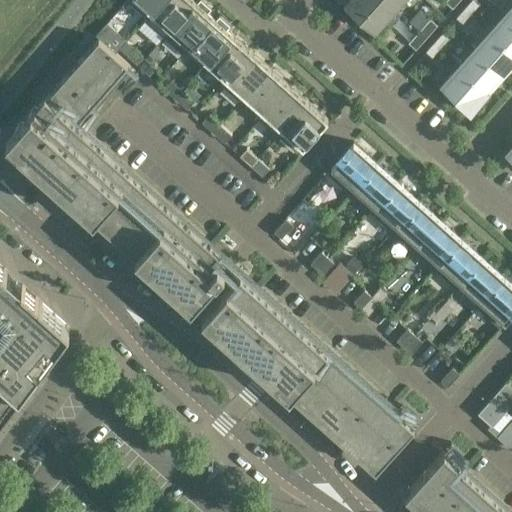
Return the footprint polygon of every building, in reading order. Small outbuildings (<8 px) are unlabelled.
[(127,0),(147,17),(161,0),(127,0)] [(170,28),(195,0),(161,0),(147,17),(148,18),(152,12),(170,28)] [(189,45),(214,17),(195,0),(170,28),(189,45)] [(390,24),(400,12),(385,0),(353,0),(350,4),(346,0),(346,1),(345,1),(345,2),(362,17),(359,21),(372,33),(375,29),(376,29),(377,28),(377,27),(384,19),(390,24)] [(395,7),(401,0),(385,0),(400,12),(401,12),(395,7)] [(470,12),(479,3),(475,0),(470,0),(465,7),(470,12)] [(511,4),(506,12),(502,8),(501,9),(511,19),(511,4)] [(470,12),(465,7),(456,16),(462,22),(470,12)] [(511,19),(501,9),(501,10),(505,14),(491,29),(487,25),(486,26),(511,49),(511,19)] [(208,62),(233,34),(214,17),(189,45),(208,62)] [(427,36),(437,24),(430,18),(419,30),(427,36)] [(511,59),(511,49),(486,26),(485,27),(490,31),(476,46),(471,42),(471,43),(502,71),(511,59)] [(115,30),(108,37),(119,48),(126,40),(115,30)] [(416,48),(427,36),(419,30),(408,42),(416,48)] [(442,31),(434,41),(441,47),(450,37),(442,31)] [(222,84),(252,51),(233,34),(208,62),(226,78),(221,84),(222,84)] [(13,133),(46,162),(132,66),(99,37),(13,133)] [(441,47),(434,41),(425,50),(432,57),(441,47)] [(502,71),(471,43),(470,44),(474,48),(460,63),(456,59),(455,60),(487,88),(502,71)] [(145,57),(134,46),(127,54),(138,64),(145,57)] [(241,101),(271,67),(252,51),(222,84),(241,101)] [(157,67),(145,57),(138,64),(150,74),(157,67)] [(487,88),(455,60),(455,61),(459,65),(443,83),(470,107),(487,88)] [(260,118),(290,84),(271,67),(241,101),(242,102),(246,96),(264,112),(259,117),(260,118)] [(171,80),(164,88),(176,98),(183,90),(171,80)] [(278,134),(308,101),(290,84),(260,118),(278,134)] [(194,100),(183,90),(176,98),(187,108),(194,100)] [(328,119),(308,101),(278,134),(298,152),(328,119)] [(209,113),(202,121),(213,132),(220,124),(209,113)] [(232,134),(220,124),(213,132),(225,142),(232,134)] [(225,264),(82,136),(53,169),(183,284),(178,290),(191,301),(225,264)] [(349,191),(376,161),(353,141),(326,171),(349,191)] [(247,147),(240,155),(251,165),(258,157),(247,147)] [(269,167),(258,157),(251,165),(262,175),(269,167)] [(370,210),(397,180),(376,161),(349,191),(350,192),(354,187),(374,204),(369,209),(370,210)] [(392,230),(419,200),(397,180),(370,210),(392,230)] [(413,249),(440,219),(419,200),(392,230),(413,249)] [(293,223),(285,217),(274,230),(281,237),(293,223)] [(435,268),(462,238),(440,219),(413,249),(435,268)] [(456,287),(483,257),(462,238),(435,268),(456,287)] [(318,269),(329,257),(321,250),(310,263),(318,269)] [(325,276),(336,264),(329,257),(318,269),(325,276)] [(478,306),(505,276),(483,257),(456,287),(457,288),(462,283),(481,300),(477,305),(478,306)] [(0,419),(69,327),(0,265),(0,419)] [(409,428),(236,273),(207,306),(380,461),(409,428)] [(500,326),(511,313),(511,282),(505,276),(478,306),(500,326)] [(361,308),(372,295),(364,289),(353,301),(361,308)] [(437,336),(450,322),(451,324),(468,306),(452,292),(423,322),(437,336)] [(368,314),(379,302),(372,295),(361,308),(368,314)] [(404,346),(415,334),(407,327),(396,340),(404,346)] [(411,353),(422,340),(415,334),(404,346),(411,353)] [(448,385),(459,372),(452,366),(440,379),(448,385)] [(511,386),(506,381),(478,412),(492,425),(511,403),(511,386)] [(511,418),(497,435),(511,448),(511,446),(511,418)] [(503,511),(439,455),(410,487),(437,511),(503,511)]
